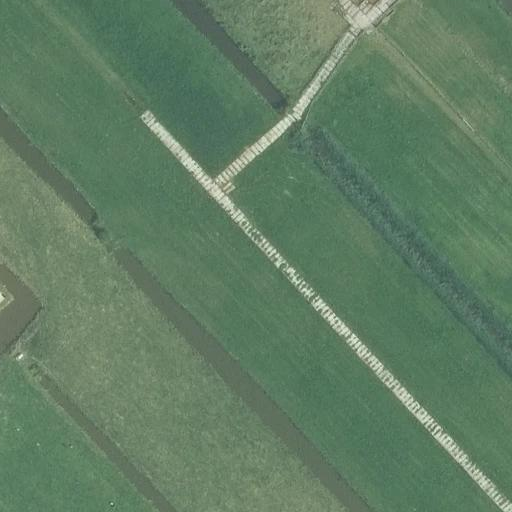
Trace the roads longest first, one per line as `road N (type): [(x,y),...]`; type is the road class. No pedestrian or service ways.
road 1 (track): [(511,511),(122,90)]
road 2 (track): [(215,191),(288,122),(360,22),(339,0)]
road 3 (track): [(500,162),(360,22),(385,0)]
